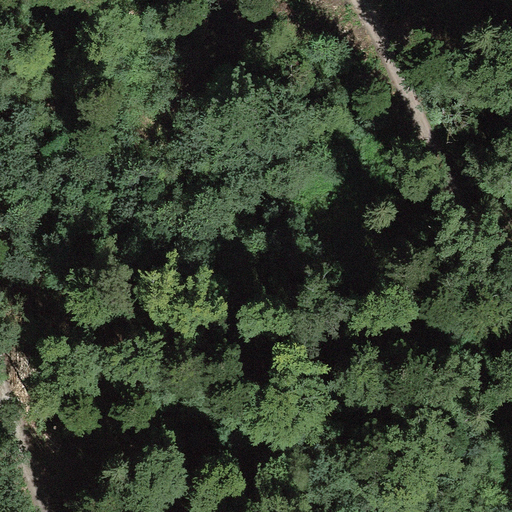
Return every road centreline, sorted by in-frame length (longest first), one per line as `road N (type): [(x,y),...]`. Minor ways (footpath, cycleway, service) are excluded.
road 1 (track): [(365,0),(511,321)]
road 2 (track): [(53,511),(0,391)]
